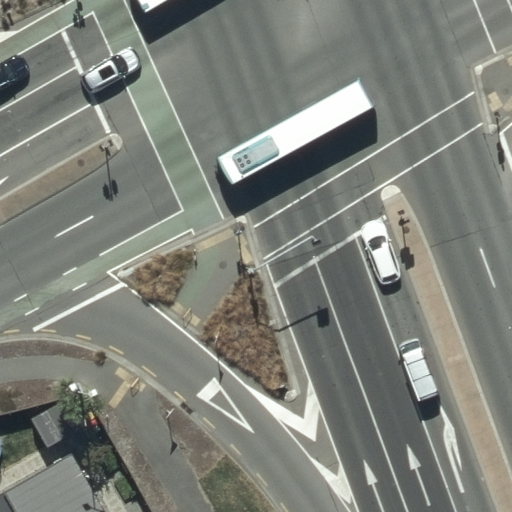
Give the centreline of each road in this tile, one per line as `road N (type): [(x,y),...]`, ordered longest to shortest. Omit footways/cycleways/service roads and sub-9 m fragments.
road 1 (trunk): [(419,511),(269,125)]
road 2 (trunk): [(321,511),(229,404),(137,330),(0,280)]
road 3 (primary): [(269,125),(0,266)]
road 4 (trunk): [(408,48),(498,287)]
road 5 (primary): [(0,114),(191,0)]
road 6 (primary): [(408,48),(269,125)]
road 7 (trunk): [(269,125),(220,0)]
